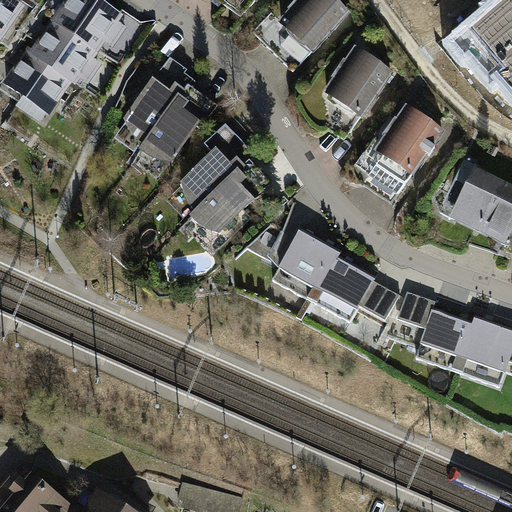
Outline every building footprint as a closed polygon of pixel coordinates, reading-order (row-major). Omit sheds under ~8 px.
[(0,0),(0,37),(21,7),(9,0),(0,0)] [(119,16),(95,0),(70,0),(56,22),(97,50),(104,39),(115,23),(119,16)] [(228,0),(244,14),(256,0),(228,0)] [(314,51),(347,13),(332,0),(297,0),(289,9),(292,11),(283,22),(272,12),(258,28),(277,45),(290,30),(293,35),(297,39),(302,42),(307,45),(314,51)] [(511,0),(503,0),(464,34),(475,47),(466,56),(492,86),(497,82),(511,98),(511,0)] [(97,50),(56,22),(33,55),(70,80),(74,82),(78,76),(90,60),(97,50)] [(123,28),(115,23),(104,39),(112,45),(123,28)] [(391,74),(356,50),(347,63),(344,61),(333,78),(336,80),(327,92),(333,96),(337,101),(342,105),(328,124),(332,126),(335,121),(350,132),(391,74)] [(70,80),(33,55),(29,52),(7,85),(23,96),(42,109),(48,113),(70,80)] [(98,65),(90,60),(78,76),(87,82),(98,65)] [(140,139),(147,144),(184,92),(189,87),(180,80),(187,71),(170,60),(127,120),(130,127),(134,133),(140,139)] [(163,160),(172,161),(196,127),(201,130),(217,107),(199,94),(195,100),(184,92),(147,144),(143,149),(149,154),(156,158),(163,160)] [(35,120),(42,109),(23,96),(16,106),(35,120)] [(442,132),(407,108),(398,121),(390,115),(375,137),(383,143),(377,150),(385,155),(376,168),(404,188),(427,154),(429,156),(435,147),(433,145),(442,132)] [(194,205),(200,210),(245,167),(250,162),(239,152),(245,146),(226,127),(206,146),(214,154),(184,184),(186,192),(190,199),(194,205)] [(220,232),(270,184),(260,172),(254,178),(245,167),(200,210),(194,216),(199,221),(205,226),(212,230),(220,232)] [(511,226),(511,190),(474,172),(455,212),(475,222),(476,225),(479,228),(483,229),(486,227),(506,237),(511,226)] [(312,302),(338,256),(340,251),(302,229),(273,280),(312,302)] [(376,277),(338,256),(312,302),(350,323),(359,308),(373,281),(376,277)] [(400,296),(373,281),(359,308),(385,322),(400,296)] [(426,331),(433,309),(436,302),(407,293),(398,321),(426,331)] [(457,373),(475,324),(433,309),(426,331),(416,359),(457,373)] [(511,352),(511,328),(477,317),(475,324),(457,373),(500,388),(511,352)] [(0,511),(69,511),(71,511),(24,471),(0,499),(0,511)] [(216,511),(237,511),(241,499),(183,484),(178,503),(216,511)] [(128,511),(99,494),(88,511),(128,511)]
